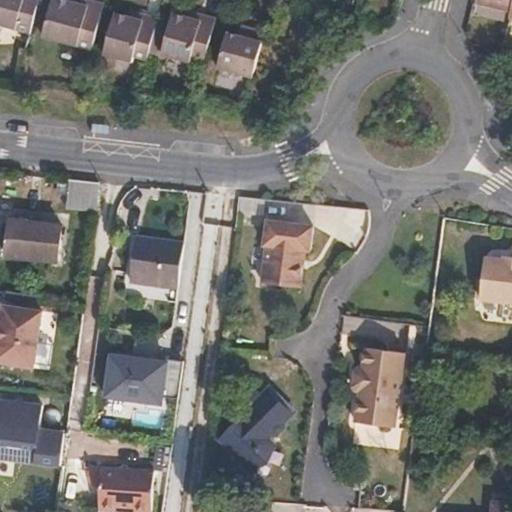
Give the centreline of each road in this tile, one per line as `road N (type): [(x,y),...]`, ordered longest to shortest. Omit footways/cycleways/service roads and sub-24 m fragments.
road 1 (unclassified): [(0,146),(216,171),(253,169),(343,140)]
road 2 (residential): [(393,184),(384,247),(340,288),(315,477)]
road 3 (residential): [(463,155),(473,109),(466,87),(432,56),(413,51)]
road 4 (residential): [(413,51),(390,53),(354,75),(339,119),(343,140)]
